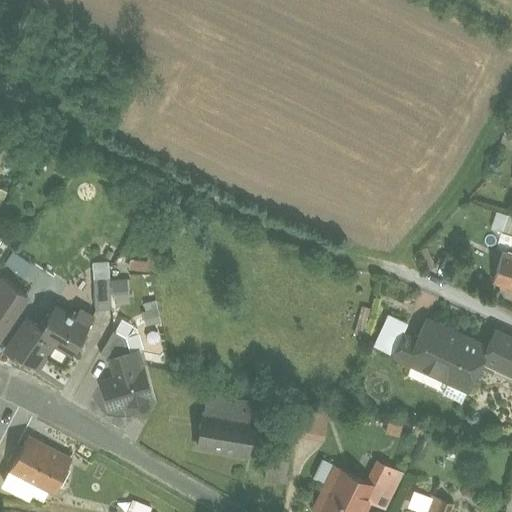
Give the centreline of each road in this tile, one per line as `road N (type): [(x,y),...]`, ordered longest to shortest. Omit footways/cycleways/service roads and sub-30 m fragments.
road 1 (track): [(511,325),(91,146),(0,90)]
road 2 (residential): [(229,511),(68,416),(0,389)]
